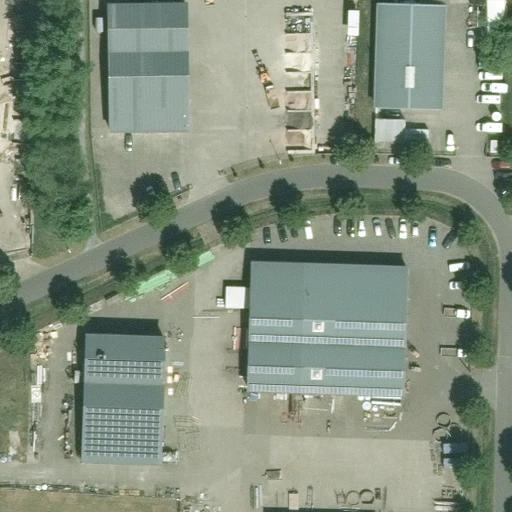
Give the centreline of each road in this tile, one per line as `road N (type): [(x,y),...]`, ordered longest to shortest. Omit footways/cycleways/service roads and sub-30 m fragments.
road 1 (unclassified): [(0,309),(259,192),(352,177),(436,181),(489,209),(508,247),(510,358)]
road 2 (unclassified): [(510,358),(503,511)]
